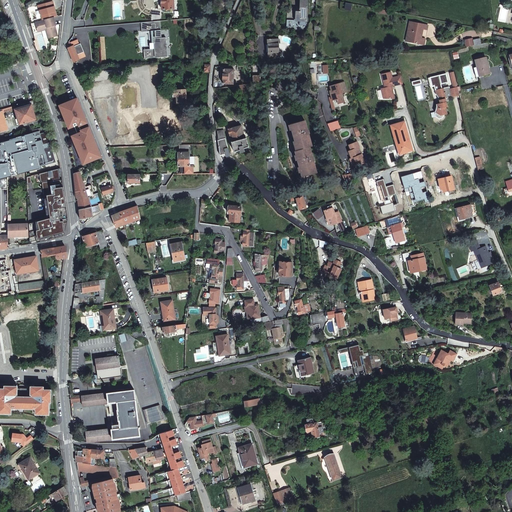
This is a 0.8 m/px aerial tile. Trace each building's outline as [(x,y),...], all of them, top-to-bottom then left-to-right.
[(161,0),(161,9),(174,9),(173,0),(161,0)] [(295,12),(291,12),(291,21),(302,21),(303,1),(296,0),(295,12)] [(51,2),(49,3),(38,6),(43,20),(53,17),(57,16),(56,12),(54,12),(52,8),(53,7),(51,2)] [(57,36),(58,36),(57,35),(54,26),(56,25),(53,17),(43,20),(35,23),(38,33),(39,33),(38,30),(45,28),(46,31),(48,39),(57,36)] [(160,21),(145,22),(146,31),(159,30),(159,37),(157,38),(158,48),(147,49),(148,58),(168,56),(166,37),(162,37),(160,21)] [(419,34),(420,29),(422,29),(423,24),(410,22),(408,31),(411,31),(409,43),(417,44),(418,42),(425,44),(426,39),(422,38),(422,34),(419,34)] [(281,56),(280,39),(269,39),(270,57),(281,56)] [(74,46),(77,54),(84,51),(80,43),(74,46)] [(74,46),(68,48),(74,62),(79,59),(77,54),(74,46)] [(486,57),(476,60),(478,67),(480,76),(491,74),(486,57)] [(235,84),(235,80),(235,69),(224,69),(224,83),(235,84)] [(451,89),(453,98),(460,96),(454,72),(450,73),(454,88),(451,89)] [(404,84),(402,76),(393,79),(392,73),(382,75),(386,88),(382,89),(384,99),(395,100),(393,87),(404,84)] [(436,109),(435,112),(436,113),(435,114),(436,117),(440,119),(444,119),(445,115),(449,115),(447,108),(448,107),(446,100),(453,98),(451,89),(442,91),(441,86),(445,85),(443,77),(426,81),(429,89),(434,89),(434,90),(436,95),(437,99),(438,103),(435,104),(435,105),(436,107),(436,109)] [(328,87),(330,92),(328,92),(330,98),(328,98),(332,110),(339,108),(338,104),(344,102),(341,93),(345,91),(342,83),(335,85),(328,87)] [(250,84),(241,85),(242,92),(251,90),(250,84)] [(174,90),(174,96),(177,96),(178,103),(187,102),(186,89),(174,90)] [(70,133),(83,165),(101,158),(87,123),(80,126),(78,122),(86,119),(76,95),(58,102),(67,125),(73,123),(76,130),(70,133)] [(40,104),(38,99),(12,107),(4,109),(5,113),(16,109),(20,124),(36,119),(33,106),(40,104)] [(4,109),(0,110),(0,132),(9,130),(4,113),(5,113),(4,109)] [(293,125),(300,151),(297,151),(304,178),(319,174),(316,161),(317,161),(316,157),(315,157),(312,148),(315,147),(311,134),(312,134),(311,131),(310,131),(307,121),(293,125)] [(406,122),(392,126),(400,155),(415,151),(406,122)] [(228,128),(234,151),(239,150),(240,152),(244,151),(244,149),(249,147),(246,136),(245,137),(242,125),(228,128)] [(2,145),(0,146),(0,176),(1,179),(40,168),(40,166),(55,162),(51,146),(44,148),(43,147),(43,146),(43,145),(43,144),(51,142),(48,132),(41,134),(40,131),(25,135),(26,136),(1,143),(2,145)] [(230,156),(226,139),(218,141),(220,155),(226,154),(227,157),(229,156),(230,156)] [(350,144),(352,150),(350,151),(352,158),(351,158),(354,167),(366,163),(363,154),(362,154),(359,148),(360,147),(358,142),(350,144)] [(72,171),(74,174),(79,172),(71,148),(72,171)] [(178,166),(190,166),(189,150),(185,150),(185,152),(179,152),(178,153),(178,166)] [(484,170),(481,157),(475,158),(476,162),(479,171),(484,170)] [(37,235),(35,236),(37,242),(64,235),(68,217),(62,179),(61,179),(59,168),(39,174),(41,182),(42,182),(47,218),(34,222),(37,235)] [(88,198),(84,187),(79,172),(74,174),(76,196),(78,199),(79,209),(91,206),(88,198)] [(128,183),(140,183),(140,176),(140,174),(128,174),(128,183)] [(443,184),(444,192),(455,190),(452,177),(439,180),(440,185),(443,184)] [(113,191),(113,190),(115,190),(113,186),(112,186),(111,185),(102,188),(104,194),(113,191)] [(84,187),(88,198),(94,196),(91,186),(84,187)] [(306,208),(303,197),(297,199),(300,210),(306,208)] [(91,206),(92,213),(100,212),(101,211),(99,205),(91,206)] [(241,206),(229,205),(228,213),(230,213),(229,221),(240,222),(241,206)] [(92,213),(91,206),(79,209),(80,219),(92,216),(92,213)] [(141,218),(138,206),(129,209),(132,221),(141,218)] [(473,216),(472,212),(471,210),(470,206),(458,209),(460,220),(473,216)] [(324,211),(327,219),(331,218),(333,224),(342,222),(340,212),(335,213),(334,208),(324,211)] [(132,221),(129,209),(120,212),(123,224),(132,221)] [(112,216),(115,228),(123,224),(120,212),(112,216)] [(29,237),(29,244),(37,242),(35,236),(37,235),(34,222),(28,223),(29,225),(29,229),(29,235),(29,237)] [(405,240),(401,224),(392,226),(397,243),(405,240)] [(9,235),(29,235),(29,229),(29,225),(9,225),(9,235)] [(369,226),(357,229),(359,236),(371,232),(369,226)] [(255,233),(250,232),(251,230),(244,229),(243,236),(244,237),(244,240),(243,240),(242,245),(253,246),(255,233)] [(86,247),(99,243),(101,249),(109,246),(105,232),(104,231),(103,230),(83,236),(86,247)] [(224,251),(225,243),(222,242),(222,240),(216,239),(215,243),(216,244),(215,247),(214,247),(214,252),(220,253),(220,251),(224,251)] [(475,251),(477,255),(479,255),(480,254),(485,252),(489,262),(490,265),(494,264),(490,252),(488,253),(486,246),(480,248),(477,240),(468,243),(472,252),(475,251)] [(154,242),(145,243),(148,253),(156,251),(154,242)] [(170,244),(173,260),(184,258),(184,257),(184,253),(182,242),(170,244)] [(56,255),(57,256),(57,257),(57,260),(64,258),(67,257),(65,246),(56,248),(57,254),(56,255)] [(43,257),(56,255),(57,254),(56,248),(42,250),(43,257)] [(228,250),(227,257),(236,256),(233,248),(230,249),(228,250)] [(408,261),(410,272),(417,270),(418,272),(427,270),(423,254),(411,256),(410,252),(402,254),(404,262),(408,261)] [(485,252),(480,254),(484,264),(489,262),(485,252)] [(265,255),(255,254),(255,261),(256,261),(256,265),(255,265),(255,270),(261,270),(261,258),(265,258),(265,255)] [(56,255),(43,257),(42,257),(44,272),(52,270),(54,262),(56,262),(56,261),(55,258),(55,256),(57,256),(56,255)] [(14,260),(17,274),(39,271),(37,257),(14,260)] [(339,266),(338,261),(335,260),(333,263),(330,262),(327,267),(324,265),(322,269),(326,271),(323,274),(328,277),(330,273),(337,277),(341,269),(338,268),(339,266)] [(292,276),(293,262),(280,261),(279,275),(292,276)] [(11,275),(9,264),(0,266),(2,277),(11,275)] [(211,268),(210,272),(209,272),(208,277),(210,277),(210,282),(221,283),(223,268),(219,268),(219,265),(213,264),(212,269),(211,268)] [(233,280),(233,285),(237,285),(237,289),(244,289),(244,287),(248,287),(248,280),(249,280),(247,275),(243,275),(243,273),(237,273),(237,280),(233,280)] [(168,289),(167,278),(153,280),(154,291),(168,289)] [(83,282),(77,284),(75,284),(75,290),(83,289),(84,292),(100,290),(99,280),(83,282)] [(376,298),(374,282),(368,283),(368,280),(359,281),(361,291),(359,291),(359,292),(362,291),(364,300),(376,298)] [(20,292),(47,288),(46,281),(18,285),(20,292)] [(499,283),(490,286),(494,295),(503,292),(501,289),(503,288),(503,287),(503,286),(502,285),(500,286),(499,283)] [(220,294),(221,289),(210,288),(210,292),(206,292),(206,298),(209,298),(208,307),(215,307),(216,294),(220,294)] [(280,306),(277,306),(277,308),(278,311),(284,309),(286,307),(286,306),(286,299),(288,299),(287,288),(283,289),(282,289),(278,289),(279,294),(280,294),(280,298),(279,298),(280,306)] [(299,314),(304,312),(305,312),(302,299),(296,301),(297,306),(298,306),(299,309),(298,309),(299,314)] [(254,305),(253,300),(245,301),(246,306),(248,306),(250,318),(259,317),(258,304),(254,305)] [(164,321),(175,319),(173,309),(172,301),(160,303),(164,321)] [(219,324),(218,318),(217,316),(215,316),(215,307),(208,307),(207,307),(207,315),(209,315),(209,319),(210,319),(210,323),(209,323),(210,327),(216,327),(216,324),(219,324)] [(397,307),(383,310),(385,320),(391,318),(391,321),(396,320),(396,317),(397,317),(397,313),(398,313),(397,307)] [(115,327),(112,309),(102,311),(104,329),(115,327)] [(345,312),(345,310),(328,312),(329,318),(337,317),(336,312),(342,311),(342,312),(345,312)] [(465,324),(465,323),(472,324),(473,314),(457,313),(456,325),(465,326),(465,324)] [(283,331),(279,332),(278,324),(281,323),(282,323),(282,319),(266,321),(267,330),(272,329),(275,344),(282,342),(282,337),(284,337),(283,335),(283,332),(283,331)] [(185,327),(185,324),(162,327),(164,333),(176,331),(176,328),(185,327)] [(417,339),(415,327),(404,330),(407,341),(417,339)] [(216,336),(220,356),(232,354),(228,334),(216,336)] [(358,347),(350,349),(353,363),(357,361),(361,375),(372,373),(366,352),(360,353),(358,347)] [(446,367),(447,364),(448,365),(451,361),(453,362),(457,354),(450,351),(448,354),(442,351),(436,362),(438,363),(437,366),(442,369),(444,366),(446,367)] [(118,355),(95,358),(97,375),(98,379),(98,380),(122,376),(118,355)] [(310,359),(298,361),(301,376),(313,374),(310,359)] [(24,408),(20,408),(20,405),(24,406),(24,387),(17,387),(5,387),(5,389),(0,388),(0,409),(3,410),(3,413),(8,413),(8,412),(11,412),(11,413),(23,413),(24,408)] [(48,409),(48,402),(49,390),(43,390),(43,388),(31,387),(24,387),(24,406),(28,406),(28,408),(24,408),(23,413),(36,414),(36,412),(39,412),(39,414),(45,414),(45,409),(48,409)] [(89,403),(108,401),(108,403),(117,402),(118,409),(117,409),(118,420),(119,419),(119,423),(112,424),(113,428),(86,431),(88,441),(140,435),(139,427),(139,426),(135,389),(87,395),(86,392),(70,395),(70,397),(81,395),(82,405),(89,405),(89,403)] [(212,415),(190,420),(192,427),(213,422),(212,415)] [(307,432),(312,431),(313,437),(313,439),(317,439),(324,438),(321,424),(313,425),(307,426),(306,426),(307,432)] [(190,490),(183,492),(176,467),(182,466),(180,460),(175,462),(174,458),(179,457),(178,451),(172,453),(170,445),(175,444),(174,438),(168,440),(167,436),(173,435),(171,429),(161,433),(172,469),(165,471),(173,495),(177,494),(178,501),(192,497),(190,490)] [(213,451),(210,438),(202,440),(203,444),(201,444),(202,446),(197,447),(200,458),(208,456),(207,453),(213,451)] [(237,447),(237,449),(238,453),(241,452),(245,467),(257,464),(251,443),(237,447)] [(146,447),(135,449),(139,456),(145,454),(147,462),(152,461),(159,460),(164,459),(161,450),(147,452),(146,447)] [(83,448),(83,450),(75,450),(76,455),(81,455),(83,455),(90,456),(91,449),(83,448)] [(133,458),(139,456),(135,449),(129,450),(133,458)] [(242,468),(245,467),(241,452),(238,453),(237,449),(242,468)] [(324,468),(333,465),(329,455),(325,457),(321,460),(324,468)] [(29,479),(40,472),(30,457),(20,464),(29,479)] [(328,478),(337,474),(333,465),(324,468),(328,478)] [(339,479),(337,474),(328,478),(330,482),(339,479)] [(145,487),(144,480),(141,481),(140,475),(128,477),(130,489),(145,487)] [(113,481),(112,477),(92,482),(99,511),(105,511),(120,509),(119,505),(117,496),(117,497),(115,489),(114,481),(113,481)] [(254,501),(250,485),(238,488),(242,504),(254,501)] [(69,493),(68,492),(64,486),(53,493),(57,500),(68,493),(69,493)] [(282,505),(290,502),(286,490),(278,492),(282,505)]
